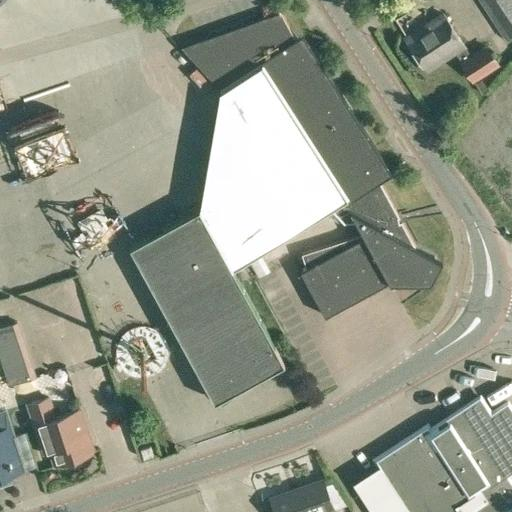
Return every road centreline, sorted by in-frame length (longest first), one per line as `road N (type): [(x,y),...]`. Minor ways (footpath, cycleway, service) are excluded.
road 1 (secondary): [(73,511),(341,413),(455,345),(482,311)]
road 2 (secondary): [(489,271),(454,191),(330,0)]
road 3 (unknown): [(172,0),(0,55)]
